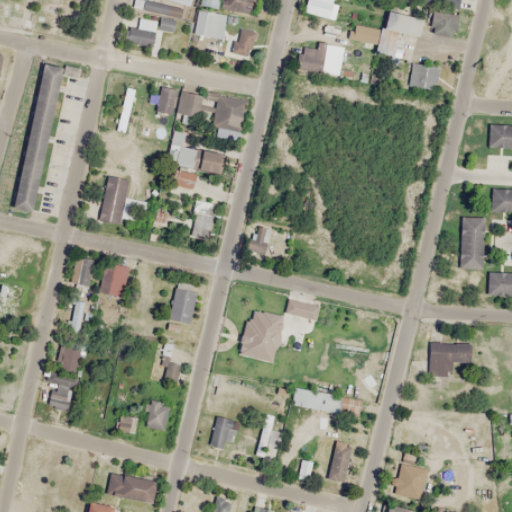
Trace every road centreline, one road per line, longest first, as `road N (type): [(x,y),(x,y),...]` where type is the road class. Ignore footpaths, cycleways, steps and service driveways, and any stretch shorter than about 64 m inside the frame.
road 1 (residential): [(362,511),(486,0)]
road 2 (residential): [(168,511),(286,0)]
road 3 (residential): [(3,511),(117,0)]
road 4 (residential): [(412,308),(0,221)]
road 5 (residential): [(358,511),(0,419)]
road 6 (residential): [(0,38),(265,91)]
